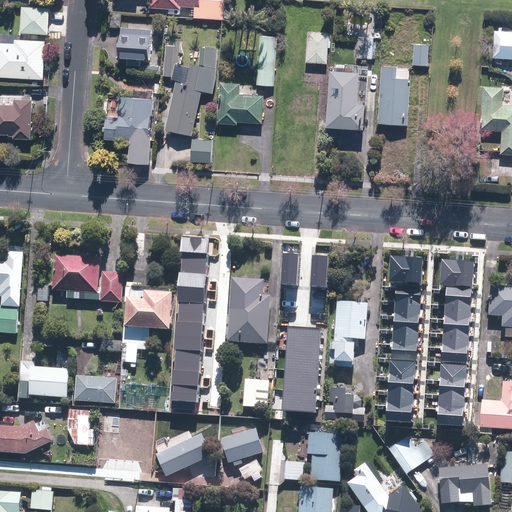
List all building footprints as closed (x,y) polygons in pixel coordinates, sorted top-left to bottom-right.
[(150,0),(150,6),(181,9),(181,5),(193,6),(194,4),(201,4),(200,0),(150,0)] [(23,8),(21,32),(48,34),(50,9),(23,8)] [(121,28),(122,14),(113,13),(112,27),(121,28)] [(151,29),(122,28),(120,58),(149,59),(151,29)] [(511,31),(496,31),(494,57),(511,58),(511,31)] [(329,34),(310,32),(307,61),(327,63),(329,34)] [(275,85),(279,37),(262,35),(258,84),(275,85)] [(373,38),(360,37),(359,56),(372,57),(373,38)] [(0,76),(44,79),(46,41),(16,40),(15,43),(0,42),(0,76)] [(176,47),(167,46),(163,75),(174,77),(173,79),(178,80),(167,129),(193,135),(202,90),(213,92),(217,78),(219,49),(202,48),(201,66),(191,64),(190,67),(179,64),(182,42),(177,41),(176,47)] [(429,45),(415,44),(414,65),(428,66),(429,45)] [(410,68),(383,66),(379,122),(408,124),(411,79),(409,78),(410,68)] [(361,73),(333,71),(329,125),(365,128),(369,76),(361,75),(361,73)] [(319,90),(320,80),(279,77),(276,127),(296,128),(297,117),(319,118),(321,90),(319,90)] [(241,84),(222,82),(219,122),(238,123),(238,122),(263,123),(265,96),(240,95),(241,84)] [(504,88),(484,86),(481,128),(503,130),(502,153),(511,153),(511,105),(503,104),(504,88)] [(150,163),(154,99),(121,97),(120,117),(108,116),(106,138),(131,140),(129,162),(150,163)] [(0,105),(0,133),(15,134),(15,137),(31,137),(33,100),(16,100),(16,106),(0,105)] [(194,139),(192,160),(211,162),(213,140),(194,139)] [(183,237),(181,273),(205,275),(208,239),(183,237)] [(21,307),(24,254),(8,253),(8,262),(0,261),(0,286),(2,286),(1,297),(4,297),(3,306),(21,307)] [(283,253),(280,283),(296,285),(299,255),(283,253)] [(312,254),(310,284),(326,286),(328,256),(312,254)] [(100,259),(56,255),(54,291),(97,294),(100,259)] [(390,256),(388,281),(404,282),(406,257),(390,256)] [(406,257),(404,282),(420,283),(422,258),(406,257)] [(442,259),(440,285),(456,286),(458,261),(442,259)] [(458,261),(456,286),(472,287),(474,262),(458,261)] [(124,274),(104,273),(102,301),(122,302),(124,274)] [(179,301),(203,303),(205,275),(181,273),(179,273),(177,301),(179,301)] [(264,280),(233,278),(228,340),(268,343),(271,295),(263,295),(264,280)] [(396,284),(395,302),(420,304),(421,286),(396,284)] [(511,286),(492,285),(490,314),(504,315),(503,325),(511,325),(511,286)] [(50,287),(40,286),(39,301),(49,302),(50,287)] [(448,288),(447,306),(472,307),(473,289),(448,288)] [(130,299),(128,327),(171,330),(174,295),(147,293),(147,301),(130,299)] [(179,301),(178,322),(202,323),(203,303),(179,301)] [(367,302),(338,301),(336,342),(332,342),(331,360),(355,361),(356,339),(366,339),(367,302)] [(395,302),(394,316),(419,318),(420,304),(395,302)] [(447,306),(446,320),(471,322),(472,307),(447,306)] [(0,307),(0,332),(17,334),(18,309),(0,307)] [(394,316),(393,331),(418,333),(419,318),(394,316)] [(446,320),(445,334),(470,336),(471,322),(446,320)] [(200,351),(202,323),(178,322),(176,322),(174,350),(176,350),(200,351)] [(288,327),(287,350),(319,352),(320,329),(288,327)] [(393,331),(392,345),(417,346),(418,333),(393,331)] [(445,334),(444,348),(469,350),(470,336),(445,334)] [(122,343),(102,341),(101,351),(121,353),(122,343)] [(203,385),(219,385),(219,374),(222,374),(222,342),(206,343),(207,366),(203,366),(203,385)] [(392,345),(391,359),(416,361),(417,346),(392,345)] [(444,348),(443,363),(467,365),(469,350),(444,348)] [(173,370),(173,386),(198,387),(200,351),(176,350),(175,370),(173,370)] [(287,350),(285,370),(318,373),(319,352),(287,350)] [(389,359),(388,377),(414,378),(416,361),(391,359),(389,359)] [(30,393),(30,395),(68,398),(70,371),(68,370),(69,363),(36,360),(36,363),(23,362),(21,392),(30,393)] [(441,363),(440,380),(466,382),(467,365),(443,363),(441,363)] [(285,370),(283,390),(316,392),(318,373),(285,370)] [(78,377),(76,399),(115,402),(117,380),(78,377)] [(387,392),(413,393),(414,378),(388,377),(387,392)] [(269,382),(247,380),(245,406),(267,408),(269,382)] [(439,395),(465,397),(466,382),(440,380),(439,395)] [(504,402),(483,402),(482,427),(511,428),(511,382),(505,382),(504,402)] [(173,386),(171,408),(196,410),(198,387),(173,386)] [(326,419),(364,421),(365,408),(362,407),(362,400),(358,395),(346,394),(347,388),(328,387),(326,419)] [(316,392),(283,390),(282,410),(315,412),(316,392)] [(387,392),(386,406),(412,408),(413,393),(387,392)] [(439,395),(438,410),(464,411),(465,397),(439,395)] [(412,408),(386,406),(385,421),(411,423),(412,408)] [(90,411),(70,410),(69,429),(77,444),(93,445),(94,430),(89,430),(90,411)] [(464,411),(438,410),(437,425),(463,426),(464,411)] [(158,411),(144,411),(144,430),(159,430),(158,411)] [(100,451),(119,453),(119,449),(129,449),(131,414),(102,412),(100,451)] [(35,422),(23,428),(0,426),(0,452),(27,455),(54,442),(49,430),(41,434),(35,422)] [(256,429),(222,440),(229,461),(263,451),(256,429)] [(154,446),(167,475),(213,455),(203,433),(181,443),(177,435),(154,446)] [(340,480),(343,435),(312,433),(310,453),(314,453),(312,478),(340,480)] [(408,437),(390,450),(407,473),(433,455),(424,442),(416,448),(408,437)] [(511,452),(503,452),(501,481),(511,482),(511,452)] [(257,461),(240,469),(245,479),(262,470),(257,461)] [(287,462),(286,479),(304,480),(305,463),(287,462)] [(359,475),(348,483),(368,511),(422,511),(405,486),(390,497),(367,464),(357,471),(359,475)] [(487,464),(440,469),(444,503),(474,500),(475,505),(491,504),(487,464)] [(331,511),(333,489),(302,487),(300,511),(331,511)] [(173,488),(172,500),(175,501),(175,509),(193,510),(194,489),(173,488)] [(19,511),(21,493),(0,491),(0,511),(19,511)] [(54,492),(34,491),(32,507),(53,509),(54,492)]
